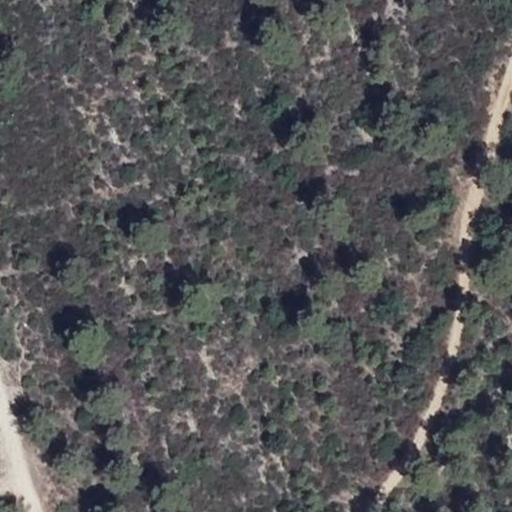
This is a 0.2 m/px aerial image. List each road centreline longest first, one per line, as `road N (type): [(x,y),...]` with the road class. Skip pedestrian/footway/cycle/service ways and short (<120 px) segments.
road 1 (track): [(384,511),(458,344),(481,163),(511,91)]
road 2 (track): [(49,511),(0,370)]
